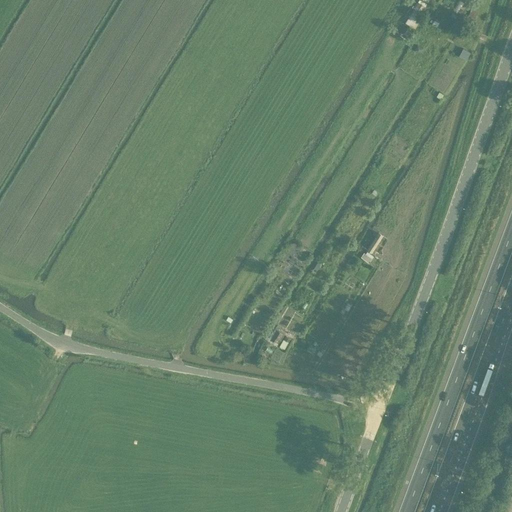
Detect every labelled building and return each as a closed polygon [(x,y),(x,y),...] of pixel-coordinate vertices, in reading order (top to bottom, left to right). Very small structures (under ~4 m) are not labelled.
[(418,1),(414,8),(420,13),(425,6),(418,1)] [(414,8),(405,22),(412,26),(418,17),(420,13),(414,8)] [(475,19),(478,11),(471,8),(468,16),(475,19)] [(415,28),(421,19),(418,17),(412,26),(415,28)] [(463,48),(459,55),(466,59),(470,52),(463,48)] [(376,236),(367,249),(372,253),(383,235),(378,232),(376,236)] [(364,252),(361,256),(369,262),(373,256),(367,252),(366,254),(364,252)] [(274,323),(265,338),(266,339),(277,346),(284,334),(281,333),(283,329),(276,325),(274,323)]
